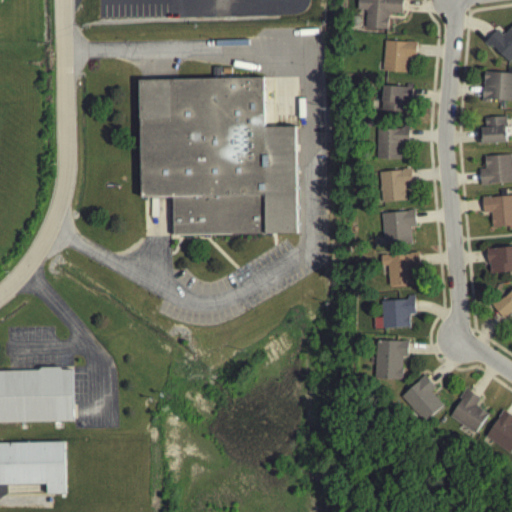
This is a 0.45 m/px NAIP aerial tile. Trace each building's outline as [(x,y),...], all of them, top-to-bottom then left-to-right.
[(364,32),(387,33),(387,17),(401,17),(402,0),(394,0),(356,0),(356,14),(365,14),(364,32)] [(496,34),(485,44),(505,67),(511,61),(511,28),(501,39),(496,34)] [(406,76),(406,61),(415,61),(415,46),(383,45),(382,75),(406,76)] [(511,105),(511,77),(483,76),(482,104),(511,105)] [(139,84),(142,202),(172,201),(173,240),(297,237),(295,130),(264,131),(263,82),(139,84)] [(410,90),(382,89),(381,115),(409,116),(410,90)] [(505,121),(484,121),(484,132),(480,132),(480,147),(505,146),(505,121)] [(376,163),(401,163),(401,147),(409,147),(409,131),(376,131),(376,163)] [(511,187),(511,159),(483,160),(484,173),(479,173),(479,188),(511,187)] [(379,175),(380,206),(405,205),(405,189),(411,189),(410,174),(379,175)] [(491,231),(511,230),(511,199),(481,201),(482,217),(490,217),(491,231)] [(411,248),(410,231),(415,231),(414,215),(381,217),(383,250),(411,248)] [(511,276),(511,251),(486,252),(487,277),(511,276)] [(387,291),(412,290),(411,273),(419,273),(418,256),(386,258),(387,291)] [(511,313),(511,291),(491,310),(502,322),(511,313)] [(409,331),(409,317),(414,317),(414,302),(380,303),(381,323),(374,323),(374,333),(409,331)] [(402,384),(402,360),(407,360),(407,345),(375,345),(374,383),(402,384)] [(0,426),(72,425),(71,373),(0,374),(0,426)] [(401,401),(424,426),(443,409),(431,396),(436,392),(424,379),(401,401)] [(480,402),(466,393),(448,420),(475,438),(488,417),(475,409),(480,402)] [(511,429),(509,428),(511,423),(511,419),(500,413),(485,443),(511,456),(511,429)] [(0,488),(46,488),(46,498),(64,497),(63,446),(0,446),(0,488)]
